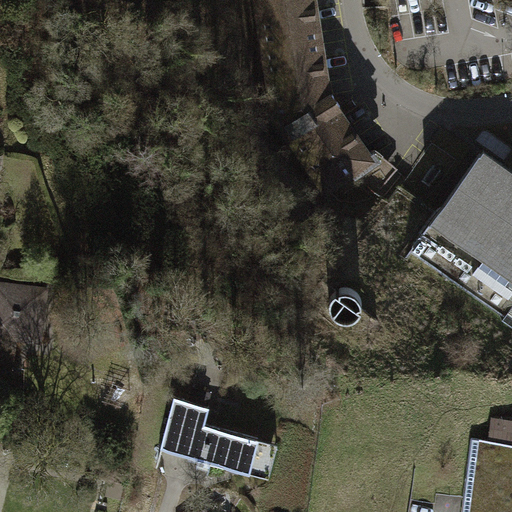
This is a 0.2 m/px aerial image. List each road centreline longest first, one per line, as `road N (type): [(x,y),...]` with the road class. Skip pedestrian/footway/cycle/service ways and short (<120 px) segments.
road 1 (trunk): [(378,511),(511,319)]
road 2 (residential): [(511,110),(442,110),(397,90),(365,49),(356,0)]
